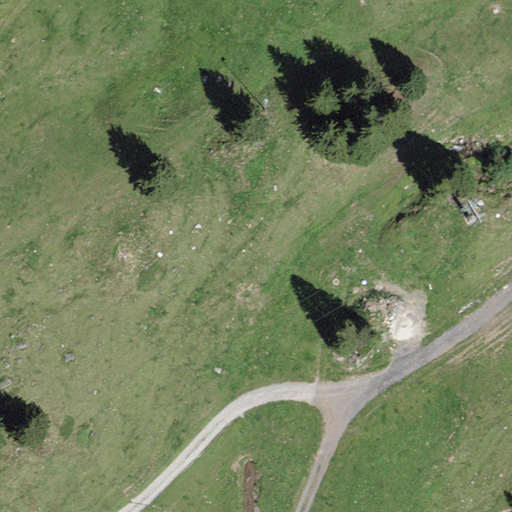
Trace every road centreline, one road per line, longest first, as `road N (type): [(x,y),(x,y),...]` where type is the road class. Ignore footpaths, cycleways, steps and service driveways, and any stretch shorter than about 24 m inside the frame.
road 1 (track): [(125,511),(221,419),(279,387),(333,385),(395,366),(511,284)]
road 2 (track): [(358,378),(303,511)]
